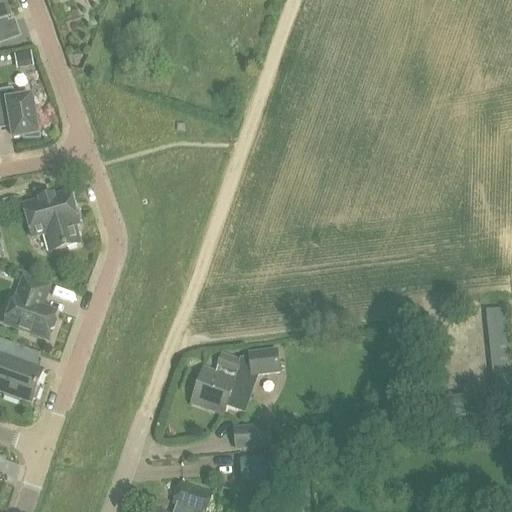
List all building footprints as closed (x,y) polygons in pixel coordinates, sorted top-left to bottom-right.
[(5,0),(0,0),(0,45),(1,45),(0,43),(0,21),(11,18),(5,0)] [(24,138),(24,140),(28,140),(31,141),(38,140),(41,140),(39,129),(37,130),(32,98),(18,101),(13,90),(0,92),(0,123),(12,122),(15,140),(24,138)] [(51,234),(56,252),(81,245),(75,227),(80,226),(80,223),(82,219),(80,212),(76,209),(71,194),(54,199),(54,196),(40,200),(41,202),(24,207),(33,239),(51,234)] [(6,326),(47,341),(57,314),(43,309),(50,288),(25,279),(17,299),(12,298),(7,311),(11,313),(6,326)] [(485,321),(496,421),(511,418),(511,348),(509,319),(507,319),(506,309),(484,312),(485,321)] [(0,392),(33,405),(45,371),(20,362),(25,349),(0,340),(0,392)] [(216,374),(204,369),(191,405),(224,416),(227,407),(246,414),(252,397),(246,395),(252,378),(281,374),(278,350),(248,353),(249,358),(241,359),(239,362),(221,356),(218,366),(218,367),(216,374)] [(234,428),(236,452),(272,448),(270,425),(234,428)] [(240,461),(242,483),(282,480),(280,457),(279,457),(279,451),(260,453),(260,459),(240,461)] [(153,511),(206,511),(212,496),(181,485),(173,504),(177,505),(174,511),(158,511),(154,511),(153,511)]
